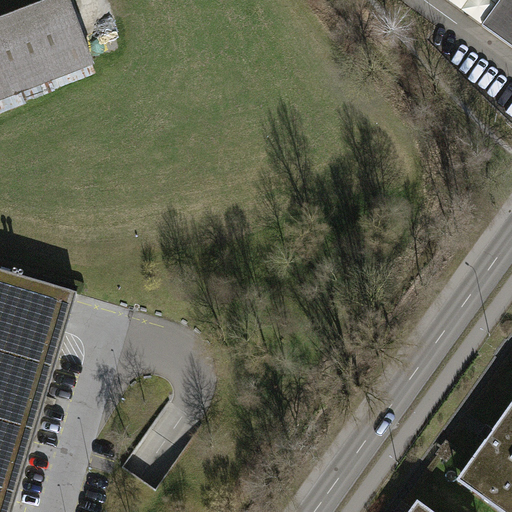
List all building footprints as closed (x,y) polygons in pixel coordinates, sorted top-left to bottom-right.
[(68,0),(62,0),(0,23),(0,105),(95,70),(68,0)] [(511,0),(449,0),(511,45),(511,0)] [(0,511),(8,511),(74,287),(0,265),(0,511)] [(511,511),(511,400),(456,478),(504,511),(511,511)] [(437,511),(418,498),(407,511),(437,511)]
